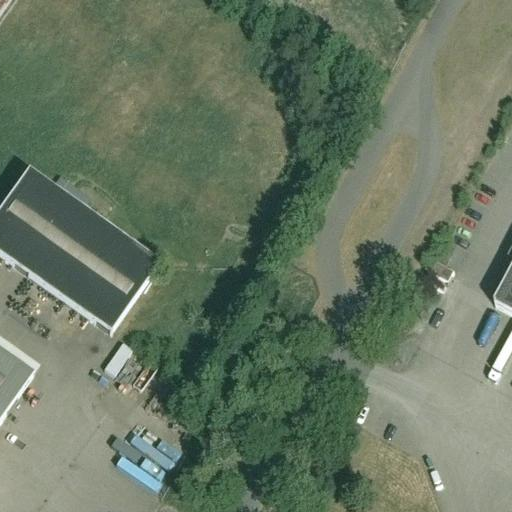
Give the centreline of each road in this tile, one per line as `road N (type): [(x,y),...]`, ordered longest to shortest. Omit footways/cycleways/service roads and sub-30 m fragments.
road 1 (unclassified): [(344,321),(431,158),(427,128),(399,114),(380,121),(323,243),(328,269)]
road 2 (unclassified): [(243,511),(344,321)]
road 3 (unknown): [(139,511),(0,424)]
